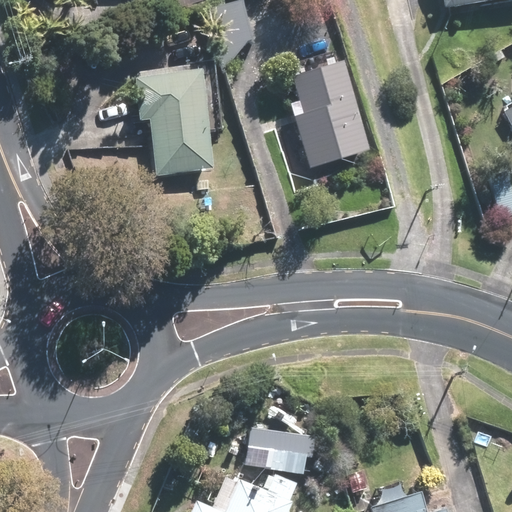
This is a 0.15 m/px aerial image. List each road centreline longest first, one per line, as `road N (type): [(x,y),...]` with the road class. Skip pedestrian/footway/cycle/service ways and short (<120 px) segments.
road 1 (secondary): [(118,303),(324,282),(402,286),(433,291),(493,329)]
road 2 (secondary): [(493,329),(361,319),(252,328),(146,353)]
road 3 (tertiary): [(41,328),(0,140)]
road 4 (tertiary): [(0,140),(92,296)]
road 5 (tertiary): [(130,390),(82,511)]
